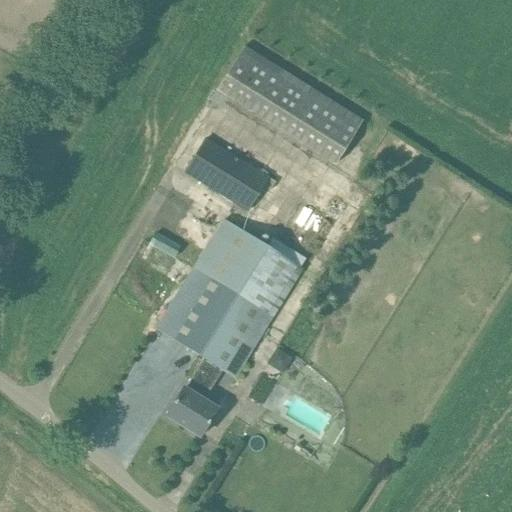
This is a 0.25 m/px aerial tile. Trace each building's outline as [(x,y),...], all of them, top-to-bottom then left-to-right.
[(362,121),(244,47),(216,90),(335,164),(362,121)] [(268,178),(204,140),(184,173),(248,211),(268,178)] [(222,221),(192,269),(209,278),(170,339),(203,360),(184,390),(182,389),(165,416),(199,437),(216,410),(202,402),(221,371),(234,379),(301,271),(222,221)] [(181,247),(155,233),(148,245),(174,259),(181,247)] [(155,330),(170,339),(209,278),(192,269),(155,330)] [(277,350),(271,363),(285,369),(291,356),(277,350)]
